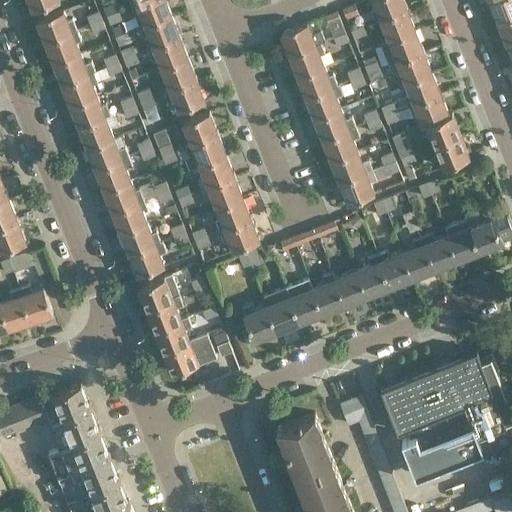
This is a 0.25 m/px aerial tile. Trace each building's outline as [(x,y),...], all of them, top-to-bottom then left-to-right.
[(31,0),(35,9),(56,0),(31,0)] [(146,24),(172,13),(166,0),(144,0),(137,3),(133,5),(137,15),(142,14),(146,24)] [(376,19),(381,17),(407,7),(404,0),(373,0),(377,8),(372,9),(376,19)] [(511,0),(491,0),(500,19),(511,14),(511,0)] [(107,15),(119,10),(116,1),(103,6),(107,15)] [(348,19),(359,15),(355,2),(343,7),(346,16),(348,19)] [(416,28),(407,7),(381,17),(389,38),(416,28)] [(73,17),(68,19),(64,8),(38,18),(47,40),(78,28),(73,17)] [(90,23),(103,18),(99,9),(87,15),(90,23)] [(334,36),(346,31),(337,9),(325,14),(334,36)] [(119,10),(107,15),(110,23),(123,18),(119,10)] [(149,46),(154,45),(180,34),(172,13),(146,24),(150,34),(145,36),(149,46)] [(508,40),(511,38),(511,14),(500,19),(508,40)] [(103,18),(90,23),(93,31),(106,26),(103,18)] [(290,53),(321,41),(326,39),(321,28),(312,32),(308,21),(281,31),(290,53)] [(363,24),(351,29),(355,37),(367,32),(363,24)] [(78,28),(47,40),(55,61),(81,51),(77,41),(82,39),(78,28)] [(393,61),(397,59),(424,49),(416,28),(389,38),(393,49),(389,51),(393,61)] [(346,31),(334,36),(337,44),(349,39),(346,31)] [(189,56),(180,34),(154,45),(149,46),(147,47),(151,58),(158,55),(162,66),(189,56)] [(321,41),(290,53),(298,74),(325,64),(321,53),(325,51),(321,41)] [(124,57),(136,52),(133,44),(120,49),(124,57)] [(406,80),(432,70),(424,49),(397,59),(393,61),(397,72),(402,71),(406,80)] [(85,62),(81,51),(55,61),(64,83),(90,72),(94,71),(96,70),(92,59),(85,62)] [(107,65),(119,60),(116,52),(103,57),(107,65)] [(136,52),(124,57),(127,66),(140,60),(136,52)] [(164,90),(170,87),(197,76),(189,56),(162,66),(168,80),(161,83),(164,90)] [(365,63),(368,71),(380,67),(377,59),(365,63)] [(119,60),(107,65),(110,74),(123,69),(119,60)] [(329,74),(325,64),(298,74),(307,95),(333,85),(338,83),(334,72),(329,74)] [(350,79),(362,74),(359,65),(347,70),(350,79)] [(380,67),(368,71),(371,80),(383,75),(380,67)] [(407,103),(414,101),(440,90),(432,70),(406,80),(411,93),(404,95),(407,103)] [(99,81),(94,71),(90,72),(64,83),(72,104),(98,94),(94,83),(99,81)] [(362,74),(350,79),(354,87),(366,82),(362,74)] [(206,99),(197,76),(170,87),(164,90),(168,100),(175,98),(179,109),(206,99)] [(315,117),(341,106),(337,95),(343,92),(339,82),(338,83),(333,85),(307,95),(315,117)] [(140,99),(153,95),(150,86),(137,91),(140,99)] [(449,112),(440,90),(414,101),(407,103),(408,105),(410,105),(414,115),(419,113),(423,123),(427,121),(449,112)] [(102,104),(98,94),(72,104),(80,125),(111,113),(110,112),(106,102),(102,104)] [(123,108),(136,103),(133,94),(120,99),(123,108)] [(153,95),(140,99),(143,108),(144,107),(156,103),(153,95)] [(385,114),(397,109),(393,101),(381,106),(385,114)] [(136,103),(123,108),(127,116),(139,111),(136,103)] [(161,117),(156,103),(144,107),(149,121),(161,117)] [(346,117),(341,106),(315,117),(323,138),(356,125),(352,115),(346,117)] [(367,121),(379,116),(376,107),(363,112),(367,121)] [(397,109),(385,114),(388,122),(400,117),(397,109)] [(192,143),(219,132),(210,110),(184,120),(192,142),(192,143)] [(89,146),(115,136),(110,125),(118,122),(114,111),(110,112),(111,113),(80,125),(89,146)] [(453,111),(449,112),(427,121),(427,123),(419,126),(422,134),(430,131),(435,143),(461,133),(453,111)] [(379,116),(367,121),(370,129),(383,124),(379,116)] [(160,147),(172,143),(170,138),(178,135),(174,124),(154,132),(160,147)] [(332,159),(358,149),(353,137),(360,135),(356,125),(323,138),(332,159)] [(405,130),(393,135),(396,144),(408,139),(405,130)] [(227,153),(219,132),(192,143),(192,142),(185,144),(189,155),(196,152),(201,164),(227,153)] [(470,155),(461,133),(435,143),(444,165),(470,155)] [(119,147),(115,136),(89,146),(97,167),(130,155),(126,144),(119,147)] [(140,150),(153,145),(149,137),(137,142),(140,150)] [(172,143),(160,147),(163,154),(175,150),(172,143)] [(401,156),(413,152),(410,143),(398,148),(401,156)] [(153,145),(140,150),(143,159),(156,154),(153,145)] [(362,160),(358,149),(332,159),(340,180),(373,167),(369,157),(362,160)] [(175,150),(163,154),(166,163),(178,158),(175,150)] [(384,163),(396,158),(393,150),(380,155),(384,163)] [(413,152),(401,156),(404,165),(411,162),(417,160),(413,152)] [(202,188),(235,175),(227,153),(201,164),(205,175),(198,178),(202,188)] [(105,189),(131,178),(127,167),(134,165),(130,155),(97,167),(105,189)] [(370,180),(377,177),(400,168),(396,158),(384,163),(373,167),(340,180),(349,202),(375,192),(370,180)] [(411,162),(404,165),(409,179),(416,176),(411,162)] [(478,174),(473,163),(465,166),(469,178),(478,174)] [(213,195),(214,198),(217,206),(243,196),(235,175),(202,188),(206,197),(213,195)] [(2,176),(0,176),(0,201),(10,197),(2,176)] [(427,180),(432,192),(440,189),(435,177),(427,180)] [(135,189),(131,178),(105,189),(114,210),(144,198),(140,187),(135,189)] [(157,193),(169,188),(166,180),(154,185),(157,193)] [(424,196),(432,192),(427,180),(419,184),(424,196)] [(179,197),(191,192),(188,183),(175,188),(179,197)] [(169,188),(157,193),(160,201),(172,196),(169,188)] [(191,192),(179,197),(182,205),(195,200),(191,192)] [(382,198),(387,210),(395,207),(390,195),(382,198)] [(217,206),(221,216),(216,218),(221,229),(252,217),(243,196),(217,206)] [(0,225),(18,218),(10,197),(0,201),(0,225)] [(122,231),(148,221),(144,211),(149,209),(144,198),(114,210),(122,231)] [(379,213),(387,210),(382,198),(374,201),(379,213)] [(168,213),(178,209),(175,203),(165,207),(168,213)] [(356,212),(349,220),(356,228),(364,220),(356,212)] [(478,213),(468,217),(481,249),(504,240),(494,214),(480,220),(478,213)] [(252,217),(221,229),(225,240),(230,239),(234,249),(260,239),(252,217)] [(458,221),(460,228),(448,232),(458,258),(481,249),(468,217),(458,221)] [(18,218),(0,225),(0,248),(1,251),(27,240),(18,218)] [(325,222),(328,231),(338,227),(335,219),(325,222)] [(148,221),(122,231),(130,252),(161,240),(157,229),(152,231),(148,221)] [(174,235),(186,231),(183,222),(170,227),(174,235)] [(312,237),(328,231),(325,222),(309,229),(312,237)] [(196,239),(208,234),(205,226),(193,231),(196,239)] [(297,243),(312,237),(309,229),(294,235),(297,243)] [(186,231),(174,235),(177,244),(189,239),(186,231)] [(435,238),(433,231),(423,234),(436,267),(458,258),(448,232),(435,238)] [(208,234),(196,239),(199,247),(211,243),(208,234)] [(436,267),(423,234),(413,238),(416,245),(403,250),(413,276),(436,267)] [(284,248),(297,243),(294,235),(281,240),(284,248)] [(163,239),(161,240),(130,252),(139,274),(165,264),(160,252),(167,250),(163,239)] [(247,250),(252,262),(261,259),(256,247),(247,250)] [(11,255),(16,267),(16,269),(35,261),(30,248),(11,255)] [(390,255),(387,248),(378,252),(391,285),(413,276),(403,250),(390,255)] [(243,266),(252,262),(247,250),(239,253),(243,266)] [(358,268),(368,293),(391,285),(378,252),(368,256),(370,263),(358,268)] [(16,267),(11,255),(1,259),(5,271),(16,267)] [(346,302),(368,293),(358,268),(336,276),(346,302)] [(346,302),(336,276),(335,277),(332,270),(322,274),(325,281),(314,285),(324,311),(346,302)] [(172,271),(165,275),(139,285),(148,307),(180,294),(181,293),(172,271)] [(195,288),(207,283),(204,275),(191,279),(195,288)] [(288,285),(291,294),(301,320),(324,311),(314,285),(310,276),(288,285)] [(20,286),(32,319),(53,312),(44,285),(32,289),(30,282),(20,286)] [(207,283),(195,288),(198,296),(210,292),(207,283)] [(12,296),(0,299),(9,327),(32,319),(20,286),(10,289),(12,296)] [(184,304),(180,294),(148,307),(156,327),(182,317),(177,306),(184,304)] [(291,294),(269,303),(279,329),(301,320),(291,294)] [(0,329),(9,327),(0,299),(0,329)] [(255,308),(252,301),(243,305),(255,338),(279,329),(269,303),(255,308)] [(218,313),(215,304),(203,308),(206,318),(218,313)] [(188,314),(182,317),(156,327),(164,348),(190,338),(186,327),(192,325),(188,314)] [(173,370),(199,360),(215,354),(207,331),(190,338),(164,348),(173,370)] [(220,352),(232,347),(229,339),(217,343),(220,352)] [(478,347),(381,385),(399,429),(412,424),(430,470),(511,437),(511,434),(507,422),(511,420),(511,403),(493,355),(482,359),(478,347)] [(63,417),(92,406),(82,380),(53,391),(63,417)] [(352,397),(360,418),(370,414),(362,392),(352,397)] [(29,397),(37,420),(48,416),(39,393),(29,397)] [(27,424),(37,420),(29,397),(18,402),(27,424)] [(359,418),(360,418),(352,397),(341,401),(349,422),(359,418)] [(16,429),(27,424),(18,402),(7,406),(16,429)] [(0,424),(4,433),(16,429),(7,406),(0,408),(0,424)] [(92,406),(63,417),(51,422),(60,446),(101,430),(92,406)] [(324,432),(315,410),(277,425),(310,511),(354,511),(347,492),(352,489),(347,482),(344,484),(327,441),(332,438),(327,430),(324,432)] [(362,426),(373,421),(370,414),(360,418),(359,418),(362,426)] [(365,433),(376,428),(373,421),(362,426),(365,433)] [(368,440),(379,436),(376,428),(365,433),(368,440)] [(101,430),(60,446),(49,451),(59,475),(111,454),(101,430)] [(370,448),(382,443),(379,436),(368,440),(370,448)] [(373,455),(385,451),(382,443),(370,448),(373,455)] [(376,463),(388,458),(385,451),(373,455),(376,463)] [(121,479),(111,454),(59,475),(68,500),(121,479)] [(379,470),(391,465),(388,458),(376,463),(379,470)] [(382,477),(394,473),(391,465),(379,470),(382,477)] [(385,485),(396,480),(394,473),(382,477),(385,485)] [(121,479),(68,500),(67,500),(72,511),(106,511),(130,503),(121,479)] [(388,492),(399,488),(396,480),(385,485),(388,492)] [(511,486),(501,491),(510,511),(511,511),(511,486)] [(391,500),(402,495),(399,488),(388,492),(391,500)] [(497,511),(509,511),(510,511),(501,491),(491,495),(495,506),(497,511)] [(394,507),(405,502),(402,495),(391,500),(394,507)] [(483,498),(488,509),(495,506),(491,495),(483,498)] [(476,501),(480,511),(488,509),(483,498),(476,501)] [(468,504),(471,511),(479,511),(480,511),(476,501),(468,504)] [(395,511),(402,511),(408,510),(405,502),(394,507),(395,511)] [(134,511),(130,503),(106,511),(134,511)]
